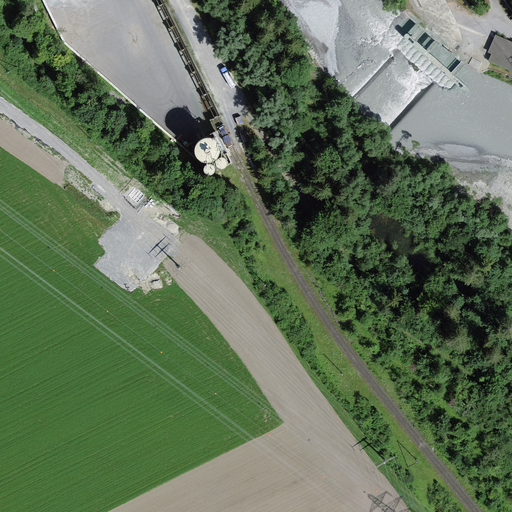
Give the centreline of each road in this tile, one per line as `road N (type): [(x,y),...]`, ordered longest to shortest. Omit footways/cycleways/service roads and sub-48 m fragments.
road 1 (unknown): [(511,434),(486,386),(384,315),(351,263)]
road 2 (unknown): [(297,187),(308,78),(264,0)]
road 3 (track): [(351,263),(249,118)]
road 4 (track): [(190,113),(135,0)]
